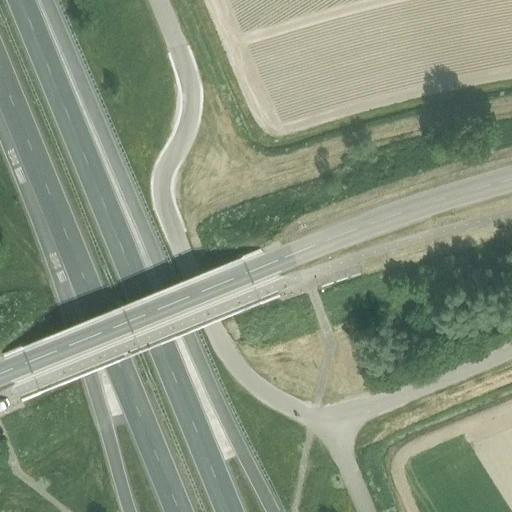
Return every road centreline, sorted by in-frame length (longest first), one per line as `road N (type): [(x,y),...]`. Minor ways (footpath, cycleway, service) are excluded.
road 1 (trunk): [(227,511),(19,0)]
road 2 (unclassified): [(0,373),(290,254),(511,179)]
road 3 (unclassified): [(329,424),(255,385),(216,339),(161,200),(189,97),(156,0)]
road 4 (trunk): [(0,73),(178,511)]
road 5 (unclassified): [(329,424),(511,350)]
